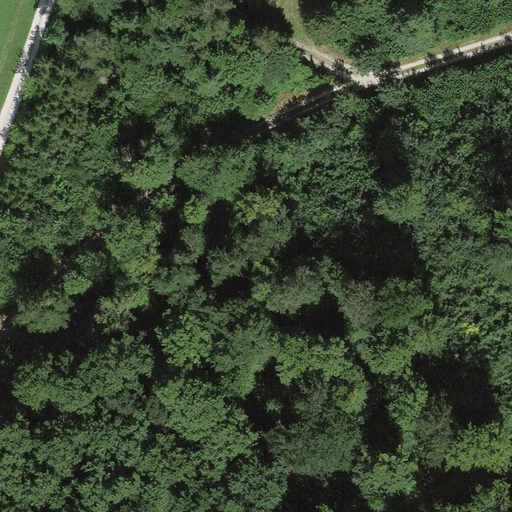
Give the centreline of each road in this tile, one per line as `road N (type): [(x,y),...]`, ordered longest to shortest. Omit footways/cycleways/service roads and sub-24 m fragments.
road 1 (track): [(511,39),(301,101),(193,155),(0,327)]
road 2 (track): [(301,101),(208,0)]
road 3 (track): [(43,0),(0,126)]
